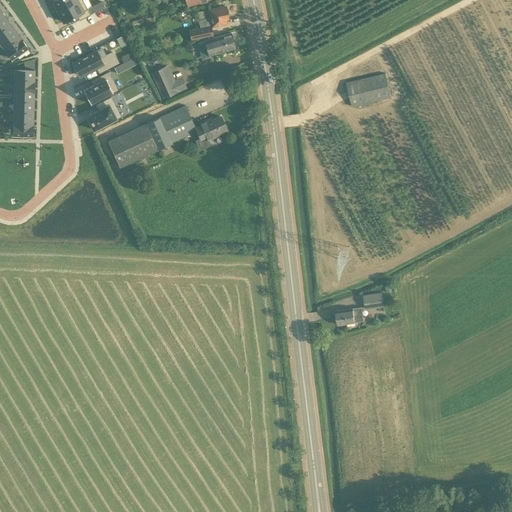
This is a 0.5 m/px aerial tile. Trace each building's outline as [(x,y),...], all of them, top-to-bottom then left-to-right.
[(52,0),(52,1),(57,11),(78,0),(52,0)] [(82,0),(78,0),(57,11),(63,22),(76,15),(79,20),(90,14),(82,0)] [(101,1),(91,7),(93,12),(104,6),(101,1)] [(200,28),(189,30),(191,39),(212,35),(211,27),(227,24),(226,19),(228,19),(226,6),(208,9),(210,18),(199,20),(200,28)] [(8,21),(0,26),(0,39),(14,29),(8,21)] [(0,43),(5,50),(20,38),(14,29),(0,39),(0,43)] [(231,33),(203,41),(208,56),(235,48),(231,33)] [(27,47),(20,38),(5,50),(11,59),(27,47)] [(95,51),(72,63),(79,76),(96,67),(98,72),(117,62),(111,51),(99,58),(95,51)] [(114,67),(117,73),(126,69),(122,63),(114,67)] [(164,67),(151,73),(163,99),(176,93),(164,67)] [(14,69),(14,80),(33,81),(33,70),(14,69)] [(97,81),(86,87),(92,100),(118,87),(109,70),(95,78),(97,81)] [(346,82),(352,107),(391,98),(385,73),(346,82)] [(33,92),(33,81),(14,80),(14,91),(33,92)] [(33,102),(33,92),(14,91),(13,102),(33,102)] [(99,110),(86,116),(93,130),(120,116),(110,97),(96,104),(99,110)] [(32,113),(33,102),(13,102),(13,113),(32,113)] [(185,105),(146,123),(157,149),(196,131),(199,138),(195,140),(199,150),(211,145),(208,140),(227,131),(220,116),(213,119),(211,117),(199,123),(200,125),(195,128),(185,105)] [(32,113),(13,113),(13,124),(32,124),(32,113)] [(32,135),(32,124),(13,124),(13,135),(32,135)] [(362,295),(365,310),(384,307),(382,292),(362,295)] [(337,325),(354,322),(363,321),(361,307),(335,311),(337,325)] [(453,498),(438,501),(440,511),(455,511),(453,498)]
